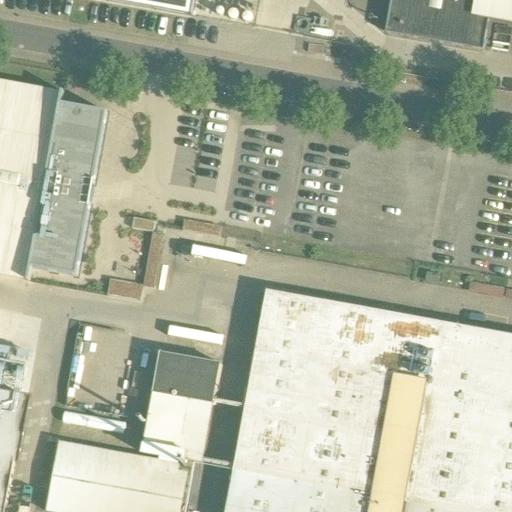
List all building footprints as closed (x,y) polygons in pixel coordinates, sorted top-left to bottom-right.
[(93,0),(192,19),(195,0),(93,0)] [(483,0),(392,0),(387,33),(484,50),(490,19),(480,17),(483,0)] [(511,23),(511,0),(483,0),(480,17),(490,19),(511,23)] [(63,94),(0,82),(0,275),(29,281),(63,94)] [(62,187),(50,185),(45,208),(57,210),(62,187)] [(156,222),(135,219),(133,229),(154,233),(156,222)] [(260,244),(157,225),(156,234),(259,253),(260,244)] [(308,289),(291,286),(290,295),(306,299),(308,289)] [(290,295),(268,292),(227,511),(511,511),(511,336),(306,299),(290,295)] [(222,365),(162,354),(144,454),(204,464),(222,365)] [(0,511),(6,511),(28,398),(0,392),(0,511)] [(121,454),(60,443),(47,511),(182,511),(190,474),(180,472),(181,465),(121,454)]
